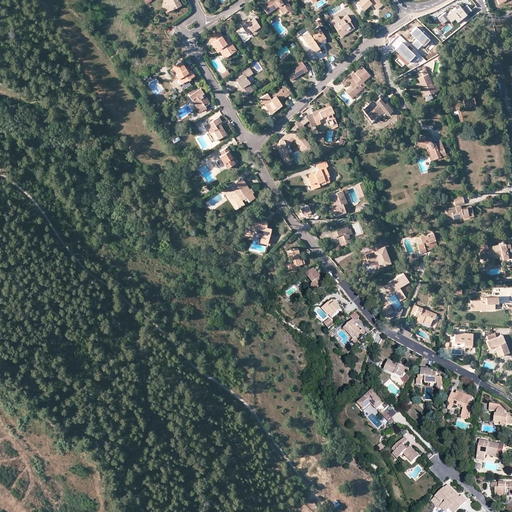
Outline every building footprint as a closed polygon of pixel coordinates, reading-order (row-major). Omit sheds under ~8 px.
[(164,0),(167,4),(169,7),(173,5),(175,8),(181,4),(178,0),(164,0)] [(267,0),(261,5),(267,14),(277,6),(283,14),(286,12),(289,15),(293,12),(291,9),(292,8),(288,2),(286,0),(267,0)] [(380,0),(358,0),(356,2),(363,10),(370,3),(377,10),(384,3),(380,0)] [(166,13),(175,8),(173,5),(169,7),(167,4),(163,7),(166,13)] [(471,21),(461,7),(449,16),(447,14),(443,17),(448,24),(442,29),(448,37),(471,21)] [(337,16),(331,20),(334,25),(333,25),(341,37),(345,34),(343,33),(353,26),(349,20),(350,19),(346,15),(340,19),(337,16)] [(257,16),(254,18),(259,26),(247,34),(249,38),(265,27),(257,16)] [(245,21),(240,24),(247,34),(259,26),(254,18),(251,20),(250,18),(245,21)] [(354,28),(353,26),(343,33),(345,34),(354,28)] [(318,48),(316,44),(314,42),(324,36),(318,27),(308,33),(307,31),(302,34),(313,52),(318,48)] [(210,38),(219,33),(217,30),(209,36),(210,38)] [(209,40),(211,43),(214,41),(220,51),(222,49),(227,56),(236,50),(228,39),(226,40),(225,41),(219,33),(209,40)] [(397,39),(400,44),(403,42),(407,50),(404,51),(407,56),(412,54),(411,52),(417,48),(410,36),(407,38),(407,37),(405,35),(397,39)] [(325,38),(324,36),(314,42),(316,44),(325,38)] [(224,58),(227,56),(222,49),(220,51),(214,41),(211,43),(217,53),(219,51),(224,58)] [(297,61),(297,62),(298,64),(286,72),(291,80),(303,72),(304,73),(307,71),(300,59),(297,61)] [(181,60),(171,66),(176,74),(175,75),(177,79),(180,77),(183,82),(194,75),(191,70),(189,71),(187,72),(185,68),(181,60)] [(284,70),(286,72),(298,64),(297,62),(284,70)] [(345,90),(350,94),(353,91),(356,94),(360,91),(357,87),(363,82),(370,75),(362,66),(355,73),(353,71),(341,83),(344,86),(348,82),(350,85),(345,90)] [(235,79),(237,83),(241,88),(239,90),(243,96),(253,90),(249,83),(246,78),(252,73),(249,68),(242,72),(243,74),(235,79)] [(429,81),(424,69),(416,73),(419,78),(417,78),(422,90),(421,91),(423,96),(424,96),(430,93),(439,89),(436,82),(431,85),(429,81)] [(183,88),(191,84),(188,80),(181,83),(183,88)] [(366,85),(363,82),(357,87),(360,91),(366,85)] [(291,93),(286,85),(269,96),(267,93),(261,97),(266,104),(264,105),(270,115),(281,105),(278,99),(283,95),(285,97),(291,93)] [(209,103),(200,88),(199,89),(197,86),(188,92),(190,95),(189,95),(191,99),(192,99),(199,110),(209,103)] [(385,103),(379,95),(377,96),(379,98),(384,104),(385,103)] [(474,97),(463,99),(464,107),(475,105),(474,97)] [(384,104),(379,98),(374,102),(373,100),(362,109),(370,119),(376,115),(377,114),(378,115),(383,111),(386,115),(392,111),(385,103),(384,104)] [(199,110),(192,99),(191,99),(198,110),(199,110)] [(326,107),(312,113),(317,125),(321,123),(319,120),(322,119),(321,118),(326,116),(328,119),(326,120),(328,124),(329,123),(332,128),(338,126),(334,117),(333,117),(332,113),(334,112),(330,103),(325,104),(326,107)] [(377,117),(376,115),(370,119),(362,109),(360,111),(370,124),(377,117)] [(317,125),(312,113),(307,115),(312,127),(317,125)] [(218,116),(203,126),(210,136),(211,135),(215,141),(226,133),(219,122),(221,121),(218,116)] [(305,128),(300,120),(295,123),(295,124),(298,127),(301,131),(305,128)] [(295,130),(292,127),(288,131),(294,139),(301,146),(299,148),(306,155),(312,150),(310,147),(311,146),(296,129),(295,130)] [(294,139),(288,131),(282,136),(288,143),(289,142),(290,142),(294,139)] [(420,147),(426,148),(428,147),(433,160),(438,158),(446,155),(441,142),(436,144),(431,139),(431,137),(420,134),(419,139),(416,138),(414,148),(419,149),(420,147)] [(288,143),(282,136),(281,137),(278,142),(272,145),(274,149),(278,148),(283,162),(290,160),(287,153),(288,152),(286,147),(286,146),(286,145),(287,144),(288,143)] [(230,150),(227,146),(219,151),(221,155),(219,156),(227,168),(233,164),(228,157),(230,156),(227,152),(230,150)] [(237,161),(230,150),(227,152),(230,156),(228,157),(233,164),(237,161)] [(308,178),(309,182),(313,181),(315,188),(319,187),(317,182),(320,181),(322,184),(329,181),(328,177),(329,176),(325,167),(328,166),(326,161),(316,164),(318,169),(315,170),(316,172),(314,173),(313,172),(307,174),(309,178),(308,178)] [(191,174),(187,167),(186,168),(178,173),(183,180),(191,174)] [(238,179),(223,189),(229,198),(232,197),(238,207),(244,203),(241,200),(243,199),(245,200),(246,199),(248,201),(254,197),(252,193),(253,192),(251,188),(249,189),(247,185),(244,187),(239,180),(238,179)] [(356,184),(359,195),(366,193),(362,182),(356,184)] [(342,190),(330,195),(334,204),(331,205),(335,215),(345,212),(343,204),(347,203),(342,190)] [(453,197),(455,205),(464,203),(462,195),(453,197)] [(302,216),(311,214),(308,204),(299,207),(302,216)] [(445,209),(447,219),(457,217),(462,216),(463,218),(473,216),(470,206),(461,208),(460,205),(445,209)] [(245,229),(244,237),(248,238),(248,237),(252,238),(253,232),(261,234),(259,242),(267,244),(271,228),(266,227),(263,226),(264,221),(248,217),(247,224),(249,225),(248,230),(245,229)] [(339,229),(330,232),(332,237),(337,235),(341,245),(351,242),(348,235),(352,233),(350,228),(348,229),(347,225),(338,228),(339,229)] [(433,232),(423,235),(425,241),(422,241),(422,243),(417,245),(418,248),(415,249),(418,256),(427,254),(424,246),(427,246),(427,248),(437,244),(433,232)] [(385,248),(389,247),(386,238),(376,241),(380,250),(366,255),(368,259),(373,257),(377,259),(377,260),(380,266),(390,263),(385,248)] [(505,243),(486,247),(485,239),(477,240),(480,258),(488,256),(501,254),(502,259),(511,258),(509,244),(505,245),(505,243)] [(297,248),(286,251),(288,262),(286,263),(288,270),(300,267),(299,264),(304,263),(303,257),(300,258),(297,248)] [(328,283),(316,269),(315,270),(327,284),(328,283)] [(327,284),(315,270),(308,275),(314,283),(316,282),(322,289),(327,284)] [(400,300),(404,297),(398,287),(408,281),(402,273),(389,281),(394,290),(395,289),(396,291),(395,292),(400,300)] [(322,289),(316,282),(314,283),(313,285),(312,288),(315,291),(319,291),(320,290),(322,289)] [(498,297),(481,297),(481,300),(470,300),(470,307),(482,307),(482,309),(494,309),(495,302),(497,302),(498,297)] [(342,310),(333,300),(329,303),(325,307),(331,314),(329,315),(332,318),(342,310)] [(331,314),(325,307),(329,303),(328,302),(322,308),(329,316),(331,314)] [(392,311),(388,304),(382,308),(386,315),(387,314),(390,319),(394,316),(395,316),(396,315),(396,316),(397,316),(399,317),(403,308),(401,307),(400,306),(398,310),(398,311),(397,312),(396,312),(392,311)] [(417,306),(414,314),(419,317),(417,318),(416,320),(421,322),(422,321),(423,319),(430,322),(432,318),(434,319),(436,315),(417,306)] [(354,320),(355,321),(360,316),(356,312),(351,317),(354,320)] [(334,323),(330,319),(325,323),(330,328),(334,323)] [(351,342),(355,346),(358,349),(364,344),(364,343),(366,340),(364,338),(367,334),(363,330),(362,332),(356,325),(358,324),(355,321),(354,320),(344,329),(353,339),(351,342)] [(454,331),(453,341),(463,342),(462,344),(471,344),(472,333),(454,331)] [(488,340),(486,341),(488,347),(493,345),(494,347),(497,355),(508,351),(502,335),(496,337),(488,340)] [(408,374),(410,370),(389,361),(385,371),(403,379),(406,373),(408,374)] [(433,373),(434,370),(422,369),(422,376),(419,376),(419,380),(418,380),(417,385),(422,385),(422,381),(426,381),(426,384),(437,384),(437,383),(438,383),(438,388),(439,388),(439,391),(442,392),(442,388),(443,388),(444,383),(443,383),(443,379),(438,378),(438,374),(433,373)] [(382,413),(389,407),(380,396),(379,396),(379,397),(376,393),(377,393),(376,393),(374,389),(358,403),(363,409),(362,409),(363,411),(371,404),(372,405),(377,410),(378,409),(382,413)] [(472,402),(473,398),(463,394),(463,393),(458,391),(456,395),(452,393),(449,403),(450,404),(448,410),(453,412),(455,407),(464,410),(461,419),(469,422),(471,416),(470,416),(472,411),(471,410),(473,404),(470,403),(470,401),(472,402)] [(371,404),(363,411),(364,412),(372,405),(371,404)] [(496,415),(495,420),(502,421),(501,426),(501,427),(507,428),(507,425),(511,426),(511,425),(511,419),(511,417),(500,406),(490,404),(489,411),(499,412),(498,415),(496,415)] [(378,409),(377,410),(390,425),(394,422),(384,411),(382,413),(378,409)] [(406,447),(404,445),(408,440),(406,437),(396,447),(399,449),(396,452),(394,454),(398,459),(404,453),(413,463),(420,456),(411,446),(409,448),(408,449),(406,447)] [(505,445),(480,441),(477,460),(494,463),(497,461),(497,458),(498,456),(503,457),(505,445)] [(495,488),(495,493),(506,493),(506,488),(510,489),(510,497),(511,496),(511,482),(492,483),(492,488),(495,488)] [(455,494),(448,486),(433,501),(437,505),(438,505),(441,508),(442,506),(444,504),(442,502),(445,499),(456,511),(459,508),(466,502),(461,497),(459,498),(456,502),(455,500),(457,498),(454,495),(455,494)] [(455,511),(459,508),(456,511),(445,499),(442,502),(444,504),(442,506),(447,511),(449,510),(450,511),(455,511)]
